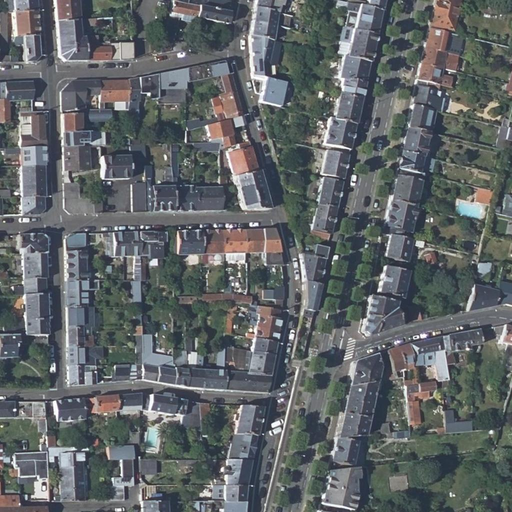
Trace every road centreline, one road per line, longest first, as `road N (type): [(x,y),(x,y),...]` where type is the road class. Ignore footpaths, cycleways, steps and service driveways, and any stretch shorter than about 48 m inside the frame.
road 1 (primary): [(407,0),(325,358)]
road 2 (residential): [(52,223),(280,220)]
road 3 (residential): [(270,401),(142,388),(58,394)]
road 4 (residential): [(511,316),(325,358)]
road 5 (residential): [(46,73),(128,69),(233,48)]
road 6 (residential): [(270,401),(293,284),(280,220)]
road 7 (residential): [(280,220),(233,48)]
road 8 (residential): [(52,223),(58,394)]
road 9 (primary): [(325,358),(290,511)]
road 10 (residential): [(46,73),(52,223)]
